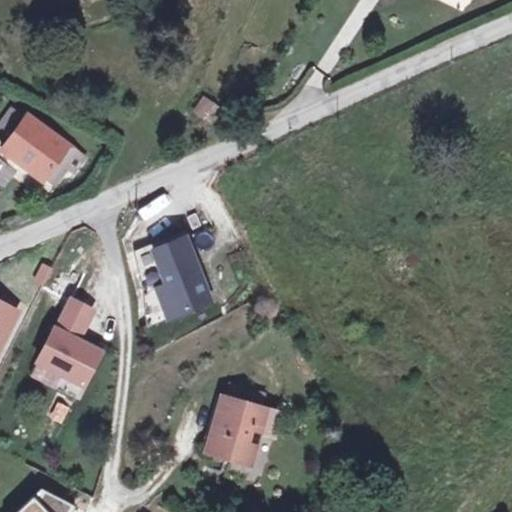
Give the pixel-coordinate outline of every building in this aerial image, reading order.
[(0,127),(0,130),(13,138),(24,120),(11,111),(0,127)] [(24,120),(13,138),(3,154),(47,182),(49,179),(60,161),(69,167),(76,171),(86,156),(26,117),(24,120)] [(0,184),(10,167),(0,161),(0,184)] [(69,167),(60,161),(49,179),(58,184),(69,167)] [(214,302),(189,239),(157,251),(170,285),(161,289),(172,319),(214,302)] [(56,331),(40,365),(87,388),(103,355),(80,343),(95,313),(73,302),(59,332),(56,331)] [(0,339),(13,315),(0,307),(0,339)] [(202,456),(241,466),(255,413),(217,402),(202,456)] [(65,511),(34,495),(15,511),(65,511)]
